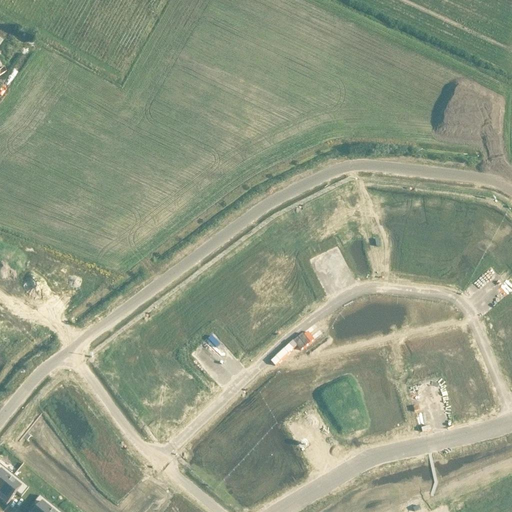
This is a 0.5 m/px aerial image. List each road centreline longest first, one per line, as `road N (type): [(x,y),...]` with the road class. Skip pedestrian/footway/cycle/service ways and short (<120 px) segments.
road 1 (tertiary): [(68,349),(266,205),(321,176),(375,165),(511,189)]
road 2 (residential): [(68,349),(156,460)]
road 3 (residential): [(341,297),(378,286),(453,297),(466,310)]
road 4 (residential): [(240,382),(289,332),(341,297)]
